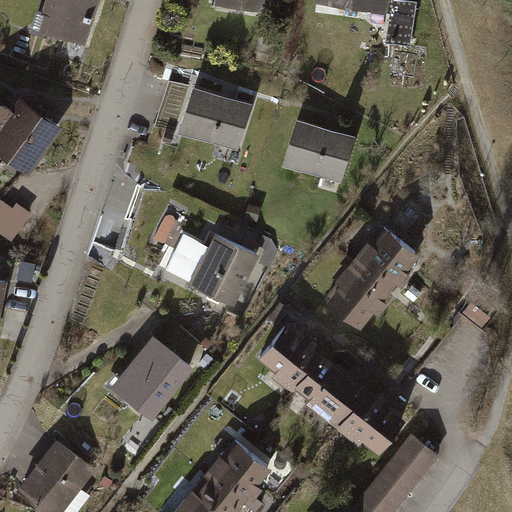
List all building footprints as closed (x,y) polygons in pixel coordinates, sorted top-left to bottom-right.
[(44,0),(35,28),(84,44),(98,0),(44,0)] [(268,0),(217,0),(217,5),(266,13),(268,0)] [(392,0),(315,0),(315,2),(390,13),(392,0)] [(414,2),(397,0),(394,0),(389,40),(409,43),(414,2)] [(259,108),(201,89),(186,135),(244,154),(259,108)] [(11,109),(0,99),(0,161),(7,153),(28,170),(62,129),(22,96),(11,109)] [(357,138),(298,117),(283,159),(342,180),(357,138)] [(0,196),(0,230),(13,239),(32,210),(3,192),(0,196)] [(390,222),(331,295),(371,327),(430,254),(390,222)] [(219,235),(193,285),(241,310),(267,260),(219,235)] [(20,287),(0,282),(0,338),(6,340),(20,287)] [(408,411),(295,322),(264,360),(377,450),(408,411)] [(156,334),(112,380),(151,416),(194,370),(156,334)] [(56,432),(15,481),(51,511),(56,511),(96,466),(56,432)] [(417,432),(354,503),(364,511),(392,511),(442,455),(417,432)] [(242,440),(180,511),(245,511),(280,472),(242,440)]
